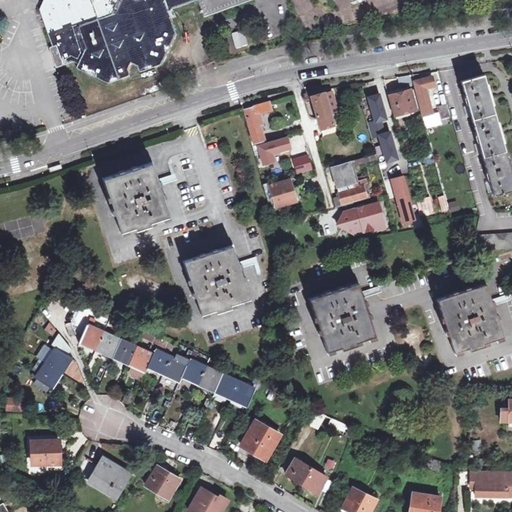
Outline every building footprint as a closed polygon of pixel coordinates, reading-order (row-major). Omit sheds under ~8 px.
[(43,0),(40,8),(39,11),(52,48),(49,49),(55,68),(63,65),(72,62),(79,66),(77,70),(108,85),(131,77),(129,70),(132,64),(139,66),(142,73),(162,66),(177,34),(175,29),(169,10),(166,3),(172,0),(176,3),(183,0),(198,0),(204,17),(251,0),(350,0),(353,4),(363,0),(43,0)] [(487,92),(482,75),(460,81),(493,195),(511,189),(511,179),(510,171),(509,169),(508,166),(499,133),(498,131),(497,129),(488,96),(487,94),(487,92)] [(432,115),(434,115),(432,109),(430,109),(425,89),(433,87),(430,77),(412,82),(413,86),(422,116),(425,124),(433,122),(432,115)] [(403,89),(386,93),(393,117),(415,110),(410,90),(403,91),(403,89)] [(319,131),(332,127),(329,115),(331,115),(333,112),(328,95),(325,93),(312,96),(314,101),(312,102),(316,116),(319,131)] [(376,94),(367,96),(374,121),(383,119),(384,116),(379,95),(376,94)] [(271,110),(269,102),(254,106),(254,107),(244,110),(250,133),(248,134),(251,144),(264,141),(257,114),(271,110)] [(439,120),(449,118),(445,104),(435,107),(439,120)] [(374,121),(366,123),(370,137),(378,134),(386,161),(397,157),(389,131),(384,133),(380,120),(374,121)] [(274,161),(272,154),(289,148),(286,137),(251,147),(252,150),(258,148),(262,164),(274,161)] [(339,197),(332,198),(335,207),(340,205),(369,198),(368,195),(364,195),(361,184),(358,185),(353,166),(377,159),(375,154),(360,158),(331,166),(339,197)] [(306,155),(292,159),(293,161),(296,173),(310,169),(306,155)] [(135,226),(136,229),(150,225),(149,221),(169,216),(159,182),(152,162),(105,177),(122,229),(135,226)] [(60,164),(47,168),(49,173),(62,168),(60,164)] [(401,175),(390,178),(396,198),(402,220),(413,217),(410,206),(401,175)] [(289,178),(269,184),(275,206),(296,200),(295,196),(291,183),(289,178)] [(275,206),(269,184),(268,181),(261,183),(268,208),(275,206)] [(443,195),(437,196),(442,213),(448,212),(443,195)] [(429,197),(417,199),(422,217),(434,215),(429,197)] [(382,219),(377,203),(342,213),(336,225),(352,234),(372,228),(372,227),(382,219)] [(472,251),(511,248),(511,233),(476,235),(472,251)] [(202,314),(216,310),(217,313),(232,308),(231,305),(250,298),(239,266),(233,245),(184,261),(202,314)] [(342,344),(344,348),(358,344),(357,340),(375,334),(363,294),(358,280),(311,296),(328,348),(342,344)] [(455,351),(469,346),(471,351),(485,346),(484,342),(503,335),(492,304),(485,283),(438,300),(455,351)] [(66,321),(70,334),(75,332),(72,320),(66,321)] [(58,331),(49,322),(43,330),(53,338),(58,331)] [(79,339),(96,347),(104,330),(94,325),(87,322),(79,339)] [(104,330),(96,347),(112,354),(120,337),(115,335),(104,330)] [(55,345),(68,353),(71,349),(58,331),(53,338),(48,346),(52,349),(55,345)] [(152,342),(148,350),(152,352),(154,347),(159,337),(160,336),(150,331),(146,339),(152,342)] [(112,354),(128,362),(136,345),(125,340),(120,337),(112,354)] [(154,347),(158,349),(163,339),(159,337),(154,347)] [(52,349),(48,346),(42,342),(34,354),(45,360),(52,349)] [(68,353),(55,345),(52,349),(45,360),(61,370),(70,355),(68,353)] [(136,345),(128,362),(132,364),(144,369),(146,364),(152,352),(148,350),(136,345)] [(158,349),(154,347),(152,352),(146,364),(163,372),(171,355),(158,349)] [(192,350),(191,353),(189,358),(194,360),(198,350),(193,348),(192,350)] [(184,361),(171,355),(163,372),(180,379),(182,375),(187,362),(184,361)] [(198,382),(205,365),(194,360),(189,358),(187,362),(182,375),(198,382)] [(53,382),(61,370),(45,360),(38,371),(35,376),(48,384),(51,386),(53,382)] [(214,389),(222,373),(217,371),(205,365),(198,382),(214,389)] [(128,376),(141,381),(143,374),(130,370),(128,376)] [(214,389),(230,396),(238,380),(226,375),(222,373),(214,389)] [(45,389),(48,384),(35,376),(32,380),(45,389)] [(253,377),(249,385),(254,387),(257,379),(253,377)] [(238,380),(230,396),(247,404),(254,387),(249,385),(238,380)] [(131,403),(134,393),(126,390),(123,400),(131,403)] [(5,397),(4,407),(18,408),(19,398),(5,397)] [(511,398),(509,399),(508,407),(500,407),(499,421),(508,421),(511,421),(511,398)] [(326,414),(312,408),(305,420),(312,424),(318,427),(326,414)] [(347,425),(332,417),(329,423),(345,430),(347,425)] [(266,462),(282,435),(255,419),(239,446),(246,450),(261,458),(266,462)] [(56,464),(56,450),(61,450),(61,439),(30,440),(31,465),(56,464)] [(388,451),(403,457),(405,450),(391,444),(388,451)] [(85,482),(114,499),(130,472),(101,455),(85,482)] [(317,491),(326,475),(295,456),(285,472),(317,491)] [(443,462),(424,456),(422,465),(440,470),(443,462)] [(324,468),(332,472),(336,462),(329,459),(324,468)] [(167,497),(179,479),(171,474),(161,468),(156,465),(145,484),(167,497)] [(511,472),(476,471),(475,494),(506,496),(506,495),(509,495),(509,492),(511,492),(511,472)] [(357,509),(356,511),(368,511),(376,498),(353,485),(344,502),(357,509)] [(217,511),(226,499),(218,494),(216,497),(201,487),(199,491),(188,509),(192,511),(217,511)] [(412,491),(407,511),(437,511),(440,497),(412,491)]
